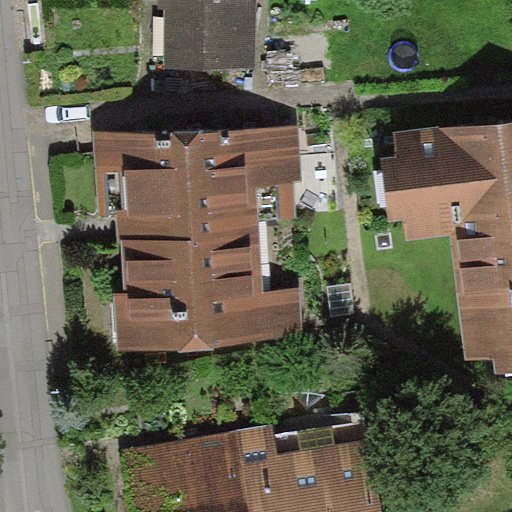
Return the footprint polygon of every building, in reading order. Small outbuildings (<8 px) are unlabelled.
[(158,0),(158,9),(166,10),(164,48),(182,74),(256,70),(258,0),(158,0)] [(511,124),(392,138),(394,161),(380,163),(388,227),(402,226),(405,245),(451,240),(465,366),(492,363),(494,380),(511,377),(511,124)] [(299,125),(95,137),(100,215),(118,214),(119,223),(124,297),(116,298),(119,355),(302,338),(299,290),(263,292),(259,221),(293,219),(291,186),(302,185),(299,125)] [(272,427),(233,433),(245,511),(383,511),(372,442),(277,458),(272,427)] [(245,511),(233,433),(119,451),(129,511),(245,511)]
